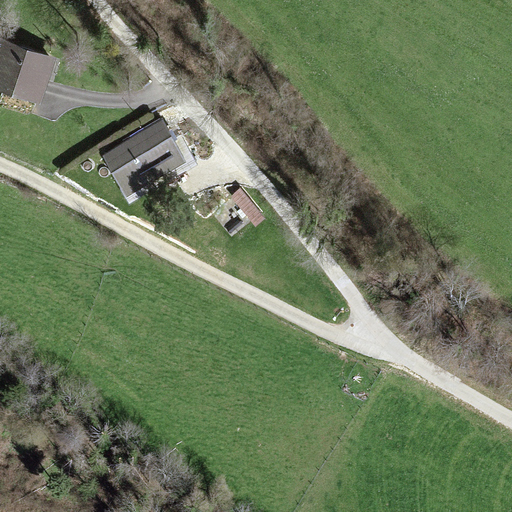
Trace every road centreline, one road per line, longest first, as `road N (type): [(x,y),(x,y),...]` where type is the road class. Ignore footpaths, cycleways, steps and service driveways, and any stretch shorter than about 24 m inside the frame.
road 1 (track): [(95,0),(312,243),(370,327),(371,346)]
road 2 (track): [(0,169),(243,297),(371,346)]
road 3 (unclassified): [(371,346),(511,421)]
